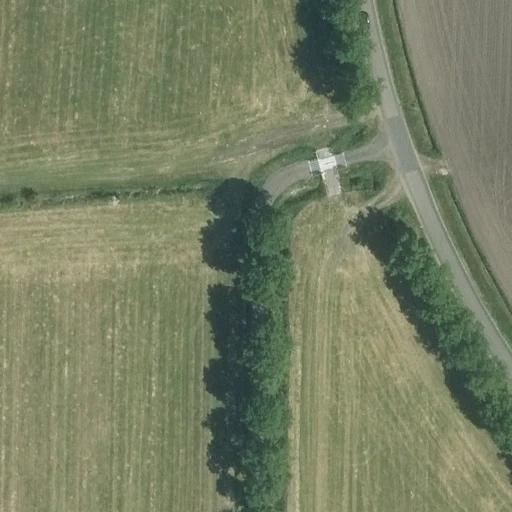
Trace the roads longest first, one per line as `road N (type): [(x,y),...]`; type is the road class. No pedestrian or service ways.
road 1 (track): [(257,511),(264,197),(295,175),(396,147)]
road 2 (unclassified): [(511,371),(421,207),(396,147),(357,0)]
